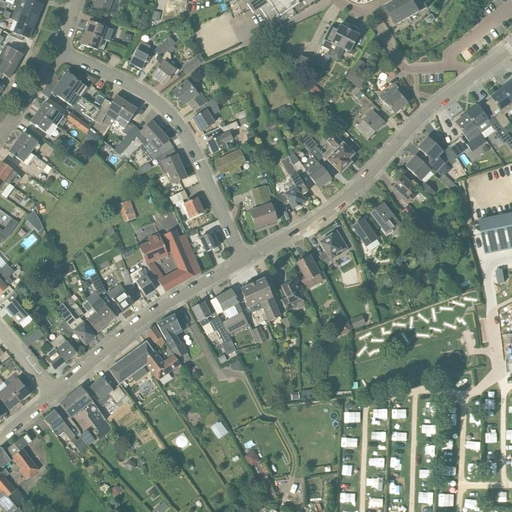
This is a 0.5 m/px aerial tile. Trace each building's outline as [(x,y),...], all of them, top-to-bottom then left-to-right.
[(16,0),(14,7),(23,10),(38,16),(42,6),(27,0),(16,0)] [(96,0),(94,8),(115,16),(120,2),(114,0),(96,0)] [(315,0),(253,0),(247,4),(253,13),(260,9),(271,26),(279,21),(281,24),(288,18),(289,20),(296,16),(310,7),(309,5),(315,0)] [(390,15),(396,26),(427,7),(422,0),(396,0),(377,11),(377,12),(382,20),(390,15)] [(23,10),(18,22),(33,29),(38,16),(23,10)] [(435,19),(432,15),(424,19),(427,24),(432,23),(435,19)] [(144,19),(138,25),(143,30),(149,25),(144,19)] [(33,29),(18,22),(14,33),(11,32),(9,36),(22,42),(23,37),(29,40),(33,29)] [(89,22),(85,34),(101,39),(101,40),(104,41),(108,42),(112,31),(89,22)] [(321,47),(333,53),(336,47),(337,47),(347,31),(339,26),(337,29),(332,26),(324,41),(325,41),(321,47)] [(336,47),(333,53),(331,57),(337,61),(343,50),(349,53),(358,36),(347,31),(337,47),(336,47)] [(101,39),(85,34),(81,45),(97,51),(101,40),(101,39)] [(184,34),(178,40),(183,45),(190,39),(184,34)] [(154,51),(161,58),(168,51),(170,48),(175,44),(168,37),(154,51)] [(149,55),(147,54),(150,49),(150,48),(149,47),(148,46),(148,45),(140,42),(129,64),(141,70),(149,55)] [(0,52),(0,59),(4,61),(16,67),(22,56),(4,46),(0,52)] [(157,70),(152,76),(163,85),(167,80),(168,80),(177,69),(168,62),(170,59),(170,54),(168,51),(161,58),(154,67),(157,70)] [(299,55),(293,67),(307,75),(313,63),(299,55)] [(201,64),(196,58),(181,69),(186,76),(201,64)] [(0,80),(0,81),(4,76),(9,79),(16,67),(4,61),(1,67),(0,66),(0,80)] [(346,77),(360,86),(366,77),(352,68),(346,77)] [(392,79),(395,75),(388,69),(385,73),(392,79)] [(66,73),(59,83),(73,93),(80,83),(66,73)] [(511,81),(502,89),(511,102),(511,81)] [(193,112),(204,105),(208,103),(199,92),(196,95),(187,82),(173,93),(183,105),(186,103),(193,112)] [(75,102),(85,109),(82,113),(93,121),(98,112),(98,111),(89,104),(73,93),(59,83),(52,93),(71,107),(75,102)] [(313,84),(308,88),(316,98),(321,93),(313,84)] [(401,92),(395,85),(386,93),(385,92),(379,97),(384,103),(384,102),(393,113),(394,114),(406,104),(398,94),(401,92)] [(511,105),(511,102),(502,89),(490,97),(500,111),(507,106),(508,108),(511,105)] [(320,95),(315,99),(324,110),(329,106),(320,95)] [(114,121),(126,103),(116,96),(103,115),(98,112),(93,121),(93,122),(92,125),(96,127),(97,124),(100,125),(105,116),(114,122),(114,121)] [(364,96),(357,103),(363,108),(358,114),(364,120),(357,128),(368,139),(374,133),(372,131),(381,122),(383,124),(375,115),(379,111),(370,102),(364,96)] [(213,99),(208,103),(204,105),(208,110),(206,111),(193,119),(201,132),(214,124),(210,118),(219,112),(217,105),(213,99)] [(44,103),(37,113),(55,126),(62,116),(44,103)] [(118,127),(128,134),(135,127),(129,122),(137,110),(126,103),(114,121),(120,125),(118,127)] [(270,113),(272,119),(275,123),(275,124),(280,120),(291,113),(288,109),(286,110),(283,106),(270,113)] [(466,115),(480,134),(491,126),(496,133),(494,134),(498,140),(499,139),(503,145),(505,143),(511,152),(511,151),(511,140),(507,134),(507,133),(503,128),(494,116),(488,121),(487,119),(478,107),(466,115)] [(236,114),(239,120),(245,118),(247,117),(244,111),(236,114)] [(494,116),(503,128),(509,123),(501,112),(494,116)] [(55,126),(37,113),(30,123),(48,136),(55,126)] [(76,126),(79,121),(70,114),(66,119),(76,126)] [(455,123),(464,136),(469,143),(480,134),(466,115),(455,123)] [(281,121),(275,124),(278,131),(284,128),(281,121)] [(135,138),(143,147),(160,131),(152,122),(140,132),(135,127),(128,134),(113,150),(118,155),(122,150),(121,149),(131,138),(135,138)] [(221,129),(224,135),(207,143),(212,155),(234,145),(228,133),(239,128),(236,122),(225,127),(221,129)] [(271,122),(263,127),(266,133),(274,128),(271,122)] [(100,139),(89,130),(84,137),(95,145),(100,139)] [(156,150),(157,151),(168,141),(169,141),(160,131),(143,147),(150,155),(156,150)] [(16,143),(31,154),(38,144),(23,133),(16,143)] [(310,153),(317,145),(306,134),(300,140),(310,153)] [(323,156),(340,173),(350,163),(347,160),(352,155),(334,136),(328,142),(333,147),(323,156)] [(442,152),(427,138),(418,148),(426,156),(420,162),(429,171),(433,175),(443,163),(437,157),(442,152)] [(460,138),(447,147),(456,159),(469,149),(460,138)] [(31,154),(16,143),(9,153),(27,166),(29,162),(42,171),(46,165),(32,155),(31,154)] [(285,151),(288,157),(288,158),(296,174),(297,174),(299,176),(305,172),(318,189),(330,180),(313,157),(302,166),(299,161),(290,149),(285,151)] [(239,151),(215,162),(219,170),(222,169),(224,173),(228,171),(231,176),(240,172),(236,165),(243,162),(239,151)] [(167,173),(182,167),(177,155),(176,156),(162,162),(163,164),(158,166),(162,175),(167,173)] [(288,157),(279,162),(295,188),(284,195),(288,202),(293,210),(301,205),(299,203),(306,199),(303,195),(307,192),(296,174),(288,158),(288,157)] [(420,162),(415,157),(405,167),(420,181),(429,171),(420,162)] [(69,168),(70,166),(73,168),(75,164),(73,162),(67,158),(63,164),(69,168)] [(1,163),(0,164),(0,178),(8,185),(16,174),(1,163)] [(137,170),(140,174),(141,175),(144,173),(151,168),(148,163),(137,170)] [(182,167),(167,173),(172,185),(187,178),(182,167)] [(410,194),(415,188),(402,177),(393,187),(396,190),(394,192),(407,204),(413,198),(410,194)] [(0,178),(0,195),(8,185),(0,178)] [(424,183),(419,188),(430,199),(435,193),(424,183)] [(456,187),(452,183),(447,188),(452,192),(456,187)] [(276,222),(264,187),(252,192),(258,209),(249,212),(255,229),(276,222)] [(172,205),(183,201),(187,199),(184,191),(169,198),(172,205)] [(184,205),(190,218),(203,213),(196,199),(184,205)] [(119,205),(124,222),(129,220),(123,204),(119,205)] [(398,224),(383,205),(371,214),(386,233),(398,224)] [(421,223),(408,207),(401,212),(414,228),(421,223)] [(33,227),(39,221),(33,212),(25,220),(33,227)] [(511,213),(480,221),(486,255),(511,249),(511,213)] [(377,240),(362,220),(352,227),(366,247),(377,240)] [(111,229),(104,233),(108,238),(114,233),(111,229)] [(152,262),(147,266),(165,293),(201,273),(186,241),(184,236),(177,238),(173,230),(163,234),(167,243),(165,243),(177,270),(163,278),(152,262)] [(318,257),(324,266),(337,258),(335,255),(347,248),(337,231),(331,235),(331,234),(317,242),(324,253),(318,257)] [(199,239),(206,253),(218,247),(212,233),(199,239)] [(149,243),(139,248),(145,264),(167,255),(159,235),(148,240),(149,243)] [(466,244),(458,245),(458,253),(467,253),(466,244)] [(319,274),(309,256),(297,264),(305,279),(301,281),(306,291),(314,286),(310,279),(319,274)] [(124,264),(118,267),(124,286),(132,284),(129,275),(127,270),(126,270),(124,264)] [(0,277),(10,269),(6,265),(1,269),(0,268),(0,277)] [(69,266),(63,269),(65,275),(71,272),(69,266)] [(10,269),(0,277),(0,294),(13,283),(8,278),(14,273),(10,268),(10,269)] [(136,283),(145,296),(155,290),(148,279),(149,277),(144,269),(142,270),(140,268),(129,275),(132,284),(133,285),(136,283)] [(46,273),(39,276),(43,282),(49,279),(46,273)] [(240,289),(248,307),(251,314),(263,309),(260,303),(271,298),(263,279),(240,289)] [(303,301),(295,283),(290,286),(289,283),(281,287),(286,299),(281,301),(286,312),(295,308),(299,309),(303,307),(304,303),(303,301)] [(107,295),(110,299),(112,298),(122,312),(133,304),(119,285),(107,295)] [(102,298),(106,295),(102,287),(98,289),(102,298)] [(215,298),(215,299),(222,312),(234,306),(238,315),(222,324),(229,338),(249,327),(242,313),(243,313),(238,304),(231,290),(215,298)] [(18,325),(29,315),(14,293),(6,300),(10,304),(4,309),(18,325)] [(263,309),(269,322),(280,317),(271,298),(260,303),(263,309)] [(106,305),(101,299),(91,307),(106,325),(115,318),(105,306),(106,305)] [(91,307),(87,302),(81,307),(86,312),(82,316),(97,333),(106,325),(91,307)] [(217,315),(215,312),(210,315),(203,303),(191,309),(199,323),(202,328),(209,324),(214,332),(216,331),(222,344),(220,345),(226,356),(236,351),(234,347),(229,338),(222,324),(217,315)] [(70,314),(63,319),(65,322),(73,332),(85,346),(95,337),(79,318),(76,321),(70,314)] [(161,334),(178,358),(187,352),(181,343),(180,344),(175,336),(182,332),(176,320),(174,316),(157,325),(161,334)] [(362,316),(350,320),(353,329),(365,324),(362,316)] [(284,332),(291,329),(286,318),(279,321),(284,332)] [(68,336),(73,332),(65,322),(58,329),(63,334),(65,332),(68,336)] [(347,322),(337,326),(341,336),(351,332),(347,322)] [(165,343),(161,338),(154,327),(146,332),(154,343),(157,349),(165,343)] [(258,345),(266,341),(259,327),(251,331),(258,345)] [(32,333),(37,340),(43,335),(38,328),(32,333)] [(50,344),(54,349),(65,362),(80,350),(74,343),(70,346),(67,342),(66,343),(60,336),(50,344)] [(145,365),(156,357),(146,343),(108,370),(119,384),(145,365)] [(65,362),(54,349),(47,355),(49,357),(45,360),(54,371),(65,362)] [(448,356),(451,367),(463,364),(460,353),(448,356)] [(224,356),(217,360),(220,366),(227,362),(224,356)] [(156,357),(145,365),(156,381),(156,380),(157,381),(180,365),(174,357),(162,366),(156,357)] [(239,362),(230,367),(233,372),(244,373),(239,362)] [(118,387),(113,392),(101,378),(90,388),(101,400),(108,394),(117,405),(126,397),(118,387)] [(17,380),(7,388),(19,402),(29,395),(25,390),(17,380)] [(65,412),(67,411),(72,418),(80,411),(81,413),(84,410),(87,414),(86,417),(95,428),(105,420),(92,401),(81,387),(59,404),(65,412)] [(19,402),(7,388),(0,393),(0,399),(9,411),(19,402)] [(422,408),(433,408),(433,400),(423,400),(422,408)] [(75,437),(54,411),(44,420),(57,437),(63,432),(70,441),(75,437)] [(433,432),(432,421),(424,421),(425,432),(433,432)] [(220,423),(218,424),(217,422),(209,427),(218,440),(225,434),(227,433),(220,423)] [(22,450),(32,441),(26,434),(7,450),(13,457),(13,456),(22,468),(20,470),(27,479),(38,470),(22,450)] [(89,448),(80,437),(76,441),(75,440),(71,443),(80,455),(89,448)] [(454,449),(454,440),(444,440),(444,449),(454,449)] [(0,448),(0,473),(4,478),(8,474),(3,467),(10,461),(1,448),(0,448)] [(162,452),(155,457),(159,464),(167,458),(162,452)] [(258,463),(260,462),(254,452),(244,457),(250,467),(258,463)] [(126,460),(128,469),(137,467),(135,458),(126,460)] [(405,458),(393,458),(393,466),(405,466),(405,458)] [(21,511),(18,508),(8,496),(14,491),(4,478),(0,473),(0,492),(0,508),(3,511),(21,511)] [(116,486),(111,489),(115,496),(121,492),(118,488),(116,486)] [(154,487),(148,492),(153,500),(160,495),(154,487)] [(8,496),(18,508),(26,501),(16,489),(14,491),(8,496)] [(494,492),(494,503),(509,504),(510,493),(494,492)] [(450,507),(450,495),(441,495),(440,506),(450,507)] [(164,511),(169,509),(164,502),(151,511),(164,511)] [(392,502),(391,511),(405,511),(406,503),(392,502)]
